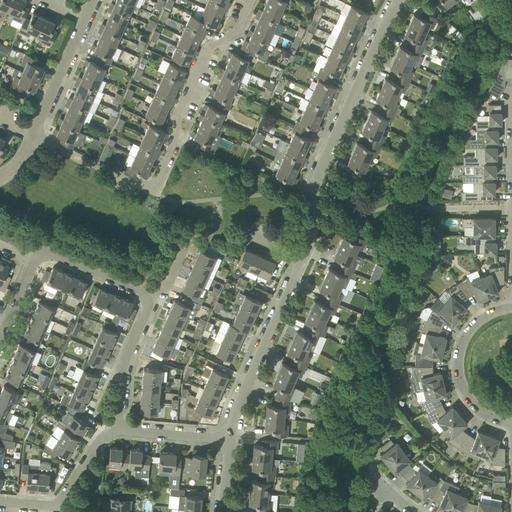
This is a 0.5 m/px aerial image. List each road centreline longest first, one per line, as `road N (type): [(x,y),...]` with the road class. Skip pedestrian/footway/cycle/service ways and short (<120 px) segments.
road 1 (residential): [(32,137),(149,185),(177,140),(179,111),(203,54),(239,29),(253,0)]
road 2 (residential): [(305,266),(319,221),(320,166),(397,0)]
road 3 (residential): [(231,438),(305,266)]
road 4 (residential): [(511,420),(477,406),(459,372),(476,325),(511,311)]
road 5 (residential): [(0,501),(58,507),(99,441),(121,428)]
road 6 (residential): [(121,428),(123,365),(150,301)]
road 7 (residential): [(32,137),(84,20)]
road 8 (residential): [(150,301),(39,248)]
